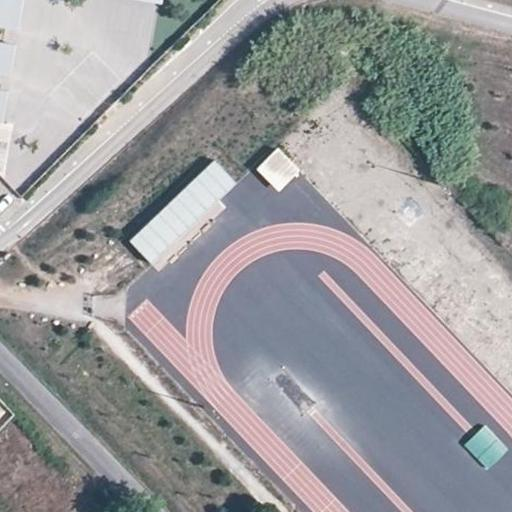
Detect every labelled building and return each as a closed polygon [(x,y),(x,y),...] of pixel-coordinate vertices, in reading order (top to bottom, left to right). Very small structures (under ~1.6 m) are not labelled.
[(0,0),(0,72),(2,73),(7,43),(0,41),(0,25),(10,27),(14,0),(0,0)] [(23,0),(14,0),(10,27),(19,29),(23,0)] [(16,44),(7,43),(2,73),(11,75),(16,44)] [(8,90),(0,88),(0,121),(3,122),(8,90)] [(301,168),(280,147),(258,168),(279,189),(301,168)] [(235,181),(215,161),(131,240),(151,261),(235,181)] [(487,425),(465,446),(488,471),(511,450),(487,425)]
